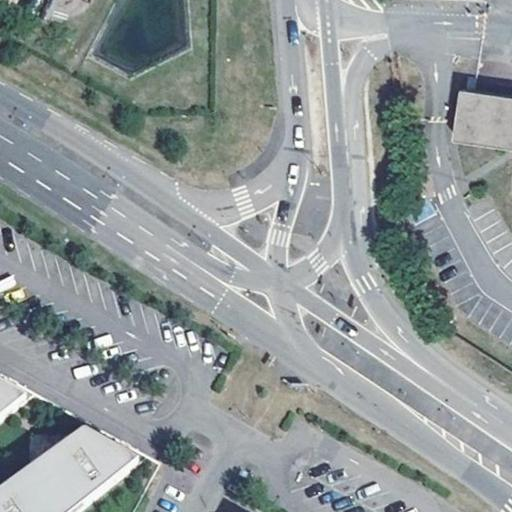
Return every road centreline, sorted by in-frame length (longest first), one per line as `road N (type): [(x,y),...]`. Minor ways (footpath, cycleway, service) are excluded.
road 1 (secondary): [(293,348),(511,503)]
road 2 (secondary): [(342,220),(328,0)]
road 3 (secondary): [(176,209),(0,95)]
road 4 (secondary): [(0,154),(173,270)]
road 5 (secondary): [(285,0),(298,141),(290,180)]
road 6 (secondary): [(421,367),(365,285),(342,220)]
road 7 (secondary): [(421,367),(280,282)]
road 8 (secondary): [(173,270),(293,348)]
road 9 (secondary): [(280,282),(176,209)]
